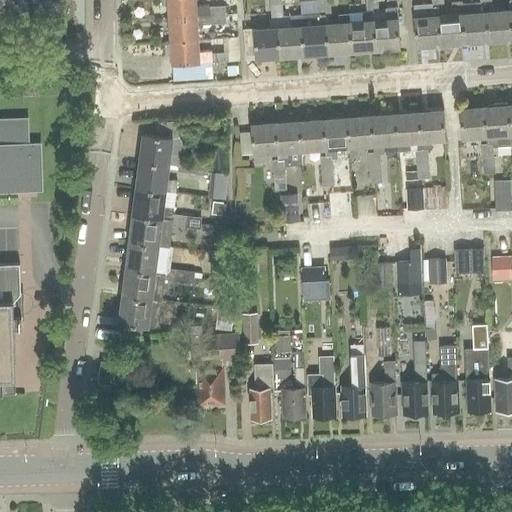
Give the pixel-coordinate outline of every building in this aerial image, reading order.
[(18,0),(19,5),(25,10),(33,9),(38,3),(37,0),(18,0)] [(168,0),(170,18),(197,16),(197,5),(196,0),(168,0)] [(331,14),(330,0),(319,1),(320,15),(331,14)] [(367,0),(368,10),(376,9),(375,0),(367,0)] [(465,43),(462,4),(463,4),(463,1),(452,2),(452,14),(439,15),(441,44),(465,43)] [(489,41),(487,11),(487,3),(481,3),(481,2),(463,4),(462,4),(465,43),(489,41)] [(283,18),(282,4),(272,5),(273,19),(278,19),(283,18)] [(441,44),(439,15),(438,6),(433,7),(433,4),(414,6),(417,46),(441,44)] [(226,5),(210,7),(209,7),(209,15),(209,16),(226,14),(226,5)] [(386,8),(386,9),(387,19),(374,20),(376,49),(401,48),(398,7),(386,8)] [(511,39),(511,24),(511,10),(510,10),(487,11),(489,41),(511,39)] [(376,49),(374,20),(373,12),(363,13),(363,21),(350,22),(352,51),(376,49)] [(352,51),(350,22),(350,13),(339,14),(339,23),(326,24),(328,53),(352,51)] [(199,39),(198,25),(210,24),(227,23),(226,14),(209,16),(209,15),(197,16),(170,18),(171,41),(199,39)] [(304,55),(302,25),(302,15),(291,15),(291,26),(278,27),(281,57),(304,55)] [(281,57),(278,27),(278,19),(273,19),(269,19),(270,28),(254,29),(256,59),(281,57)] [(326,24),(302,25),(304,55),(328,53),(326,24)] [(229,61),(229,53),(229,51),(212,53),(212,51),(200,52),(199,39),(171,41),(173,64),(212,62),(229,61)] [(212,62),(173,64),(174,80),(213,77),(212,62)] [(511,146),(509,105),(485,106),(487,136),(487,145),(493,144),(493,147),(511,145),(511,146)] [(487,136),(485,106),(460,108),(463,138),(487,136)] [(444,109),(420,111),(422,141),(421,141),(422,150),(428,149),(432,149),(432,140),(446,139),(444,109)] [(422,141),(420,111),(396,113),(398,143),(397,143),(398,151),(407,151),(407,142),(421,141),(422,141)] [(398,143),(396,113),(372,115),(374,144),(373,144),(374,153),(380,153),(380,154),(385,153),(384,144),(397,143),(398,143)] [(374,144),(372,115),(348,117),(350,146),(351,158),(361,157),(360,146),(373,144),(374,144)] [(350,146),(348,117),(324,119),(326,148),(326,157),(332,156),(337,156),(336,147),(350,146)] [(0,190),(42,189),(41,143),(29,144),(29,118),(0,118),(0,190)] [(326,148),(324,119),(300,120),(302,150),(326,148)] [(302,150),(300,120),(276,122),(278,152),(278,160),(284,160),(284,166),(289,165),(288,151),(302,150)] [(171,153),(173,141),(175,141),(178,121),(157,123),(155,135),(144,133),(140,161),(169,165),(179,166),(180,161),(185,161),(186,155),(171,153)] [(278,152),(276,122),(251,124),(254,154),(255,163),(265,162),(264,153),(278,152)] [(494,158),(493,147),(493,144),(487,145),(483,145),(484,159),(494,158)] [(213,149),(213,170),(225,170),(225,149),(213,149)] [(429,163),(428,149),(422,150),(417,150),(418,164),(429,163)] [(381,167),(380,154),(380,153),(374,153),(369,154),(371,168),(381,167)] [(333,171),(332,156),(326,157),(322,157),(323,171),(333,171)] [(495,173),(494,158),(484,159),(485,173),(495,173)] [(285,174),(284,166),(284,160),(278,160),(274,161),(275,175),(285,174)] [(168,179),(169,165),(140,161),(137,188),(166,192),(166,190),(176,192),(178,180),(168,179)] [(193,173),(194,162),(185,161),(180,161),(179,166),(179,171),(193,173)] [(208,164),(194,162),(193,173),(207,174),(208,164)] [(430,177),(429,163),(418,164),(420,178),(430,177)] [(382,181),(381,167),(371,168),(372,182),(382,181)] [(334,185),(333,171),(323,171),(324,186),(334,185)] [(417,172),(407,173),(408,181),(418,180),(417,172)] [(286,188),(285,174),(275,175),(276,189),(286,188)] [(447,208),(446,187),(425,188),(427,209),(447,208)] [(511,210),(511,198),(511,187),(495,187),(496,211),(511,210)] [(164,207),(166,192),(137,188),(133,214),(163,218),(172,220),(173,215),(174,215),(175,208),(164,207)] [(427,209),(425,188),(415,188),(416,209),(427,209)] [(300,222),(298,193),(282,195),(284,223),(300,222)] [(345,218),(343,193),(330,194),(332,219),(345,218)] [(322,220),(320,199),(308,200),(310,221),(322,220)] [(214,203),(213,215),(223,216),(224,204),(214,203)] [(161,234),(163,218),(133,214),(130,242),(172,247),(172,246),(175,247),(176,236),(161,234)] [(187,217),(174,215),(173,215),(172,220),(172,225),(186,227),(187,217)] [(200,228),(201,218),(187,217),(186,227),(200,228)] [(169,269),(172,247),(130,242),(126,269),(156,272),(166,274),(166,269),(169,269)] [(359,261),(358,245),(329,247),(331,263),(359,261)] [(422,282),(421,249),(410,249),(411,263),(397,263),(397,283),(422,282)] [(473,272),(472,249),(455,249),(456,272),(473,272)] [(511,278),(511,254),(492,256),(493,280),(511,278)] [(448,282),(446,258),(428,259),(429,283),(448,282)] [(392,287),(392,262),(379,263),(380,287),(392,287)] [(0,393),(4,393),(3,380),(16,379),(15,328),(23,328),(22,316),(14,316),(14,302),(22,293),(21,263),(0,264),(0,393)] [(166,274),(156,272),(126,269),(123,296),(162,300),(165,279),(166,274)] [(180,270),(169,269),(166,269),(166,274),(165,279),(179,281),(180,270)] [(194,272),(180,270),(179,281),(193,282),(194,272)] [(213,270),(212,277),(225,279),(226,272),(213,270)] [(332,297),(331,274),(303,276),(304,298),(332,297)] [(159,327),(162,300),(123,296),(119,323),(149,327),(159,327)] [(226,298),(217,296),(216,304),(225,305),(226,298)] [(220,311),(218,329),(232,331),(234,313),(220,311)] [(259,343),(257,313),(242,314),(244,344),(259,343)] [(491,410),(489,348),(488,324),(479,324),(479,332),(474,332),(474,348),(466,349),(467,379),(468,411),(491,410)] [(366,415),(364,365),(363,348),(363,325),(356,325),(357,345),(351,345),(352,385),(342,385),(343,415),(366,415)] [(391,355),(391,327),(377,328),(378,356),(391,355)] [(240,358),(241,357),(240,331),(201,334),(202,360),(204,360),(205,368),(199,368),(199,372),(198,372),(198,381),(199,381),(200,403),(203,403),(203,404),(213,404),(213,403),(224,402),(224,378),(225,378),(224,369),(241,368),(240,358)] [(291,353),(290,337),(278,337),(279,353),(291,353)] [(427,381),(427,360),(426,340),(415,340),(416,361),(417,375),(419,375),(419,381),(403,382),(404,413),(428,412),(427,381)] [(458,380),(457,359),(456,345),(440,346),(441,372),(433,373),(434,412),(458,411),(457,380),(458,380)] [(306,417),(305,367),(304,351),(294,351),(296,387),(282,388),(283,418),(306,417)] [(312,396),(313,417),(336,416),(334,366),(334,355),(319,356),(320,374),(308,375),(309,397),(312,396)] [(511,356),(509,357),(509,378),(496,378),(497,410),(511,409),(511,356)] [(291,358),(275,359),(276,379),(292,378),(291,358)] [(98,383),(113,385),(116,362),(101,360),(98,383)] [(395,395),(397,395),(395,361),(385,361),(386,376),(389,376),(389,382),(371,382),(373,414),(396,414),(395,395)] [(274,392),(273,371),(273,363),(254,364),(255,388),(250,388),(252,419),(272,418),(271,392),(274,392)]
